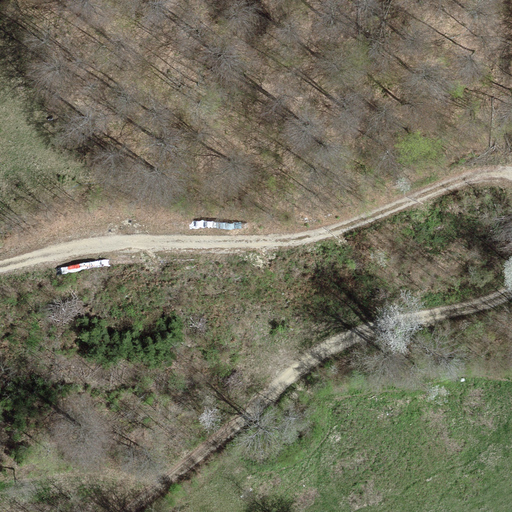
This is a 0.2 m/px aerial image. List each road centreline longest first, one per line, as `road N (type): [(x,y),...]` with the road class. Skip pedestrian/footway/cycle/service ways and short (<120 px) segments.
road 1 (track): [(0,265),(86,250),(284,240),(336,229),(489,170),(511,172)]
road 2 (track): [(511,285),(475,306),(373,326),(326,345),(142,511)]
